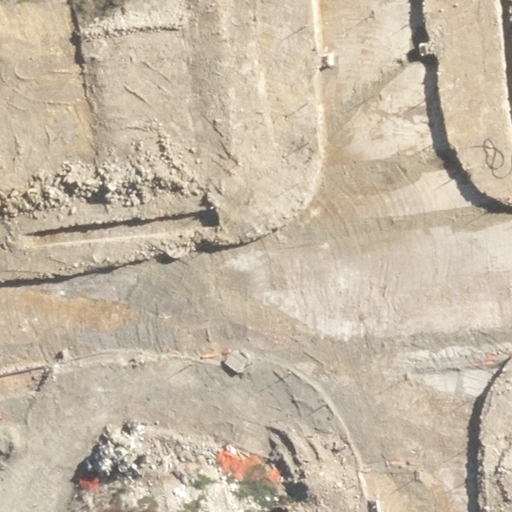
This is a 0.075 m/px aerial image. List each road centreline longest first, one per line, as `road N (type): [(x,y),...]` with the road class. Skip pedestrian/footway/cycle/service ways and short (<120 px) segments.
road 1 (residential): [(0,328),(384,282)]
road 2 (tertiary): [(354,0),(384,282)]
road 3 (tertiary): [(384,282),(411,511)]
road 4 (residential): [(384,282),(511,267)]
